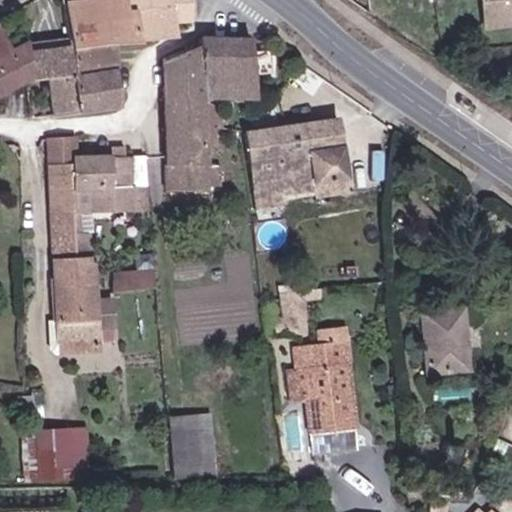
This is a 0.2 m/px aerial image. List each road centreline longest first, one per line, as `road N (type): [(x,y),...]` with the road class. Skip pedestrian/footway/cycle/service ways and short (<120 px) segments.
road 1 (residential): [(31,127),(46,349),(63,412)]
road 2 (primary): [(343,39),(446,129),(511,174)]
road 3 (primary): [(511,134),(343,39)]
road 4 (residential): [(31,127),(152,115)]
